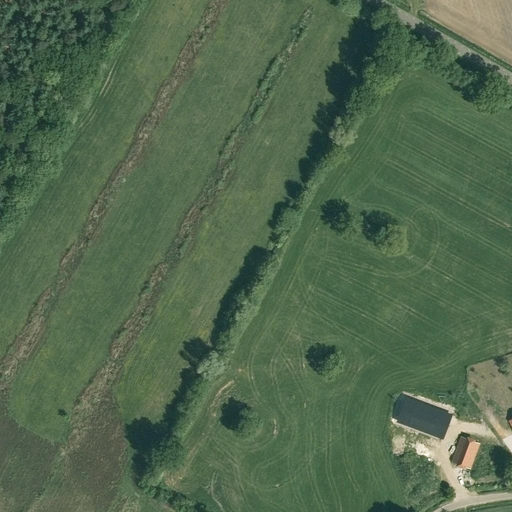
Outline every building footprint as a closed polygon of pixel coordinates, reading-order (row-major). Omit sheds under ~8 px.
[(477,377),(480,331),(468,331),(466,357),(459,357),(457,378),(467,379),(467,376),(477,377)] [(481,332),(471,418),(486,419),(496,334),(481,332)] [(431,349),(424,368),(442,375),(449,356),(431,349)] [(407,422),(438,435),(447,413),(416,401),(407,422)] [(470,469),(480,444),(462,437),(452,461),(470,469)] [(509,461),(509,446),(484,446),(483,460),(509,461)] [(482,462),(481,480),(509,481),(509,463),(482,462)]
